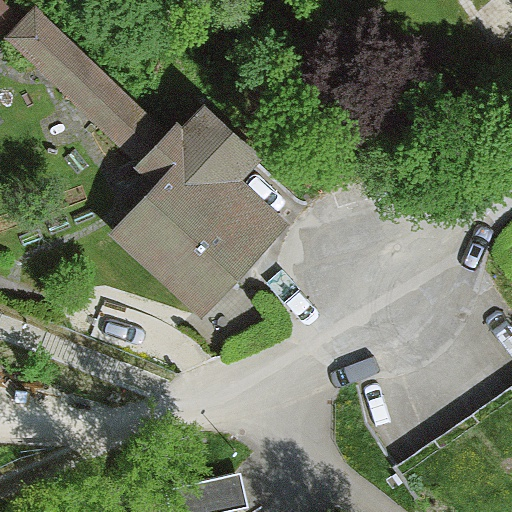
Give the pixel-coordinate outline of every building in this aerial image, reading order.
[(511,0),(408,0),(455,69),(511,30),(511,0)] [(36,6),(6,38),(140,164),(170,131),(36,6)] [(205,319),(289,225),(242,183),(264,159),(204,105),(182,129),(177,124),(170,131),(140,164),(138,166),(160,186),(114,237),(205,319)] [(511,386),(395,466),(426,511),(431,511),(511,457),(511,386)] [(233,474),(165,490),(169,511),(218,511),(241,507),(233,474)]
